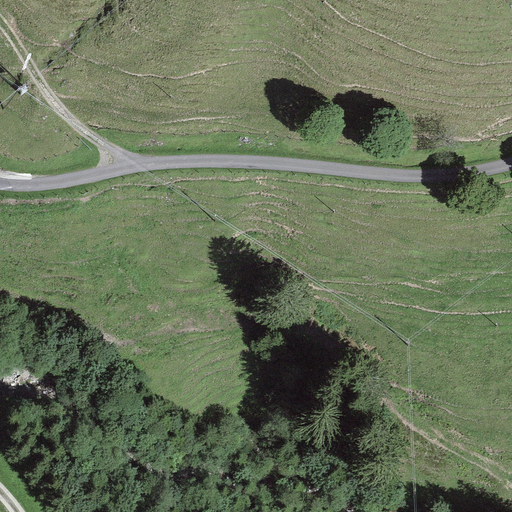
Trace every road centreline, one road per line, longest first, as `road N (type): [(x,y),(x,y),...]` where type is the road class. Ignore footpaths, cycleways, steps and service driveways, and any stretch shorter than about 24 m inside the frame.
road 1 (track): [(125,164),(281,162),(410,175),(511,161)]
road 2 (track): [(125,164),(65,116),(0,23)]
